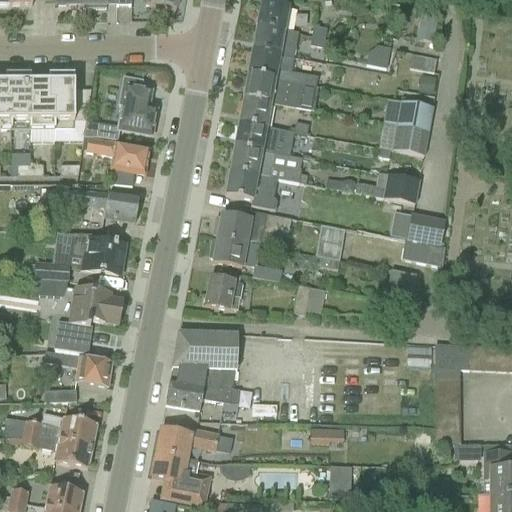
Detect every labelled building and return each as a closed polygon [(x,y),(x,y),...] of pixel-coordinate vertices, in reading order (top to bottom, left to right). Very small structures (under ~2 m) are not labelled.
[(31,10),(30,0),(6,0),(6,10),(31,10)] [(42,0),(43,6),(54,6),(54,10),(78,10),(78,11),(79,11),(79,10),(79,0),(42,0)] [(79,0),(79,10),(91,10),(94,14),(105,14),(104,0),(79,0)] [(114,0),(115,9),(129,9),(129,0),(145,0),(144,9),(158,11),(157,12),(161,13),(162,12),(175,14),(176,0),(114,0)] [(260,6),(255,30),(283,35),(288,11),(260,6)] [(436,20),(421,17),(416,43),(431,46),(436,20)] [(283,35),(255,30),(251,54),(292,62),(297,38),(283,35)] [(312,31),(311,40),(324,43),(325,33),(312,31)] [(324,43),(311,40),(309,50),(322,53),(324,43)] [(367,57),(365,70),(385,74),(389,53),(376,51),(367,57)] [(246,79),(299,88),(315,91),(316,82),(290,77),(292,62),(251,54),(246,79)] [(410,59),(410,73),(437,74),(438,60),(410,59)] [(29,134),(29,88),(28,79),(4,79),(4,88),(4,107),(9,107),(9,134),(10,134),(29,134)] [(85,126),(90,95),(73,95),(73,79),(48,79),(48,88),(48,107),(53,107),(53,134),(73,134),(73,126),(85,126)] [(246,79),(242,103),(269,108),(294,113),(299,88),(246,79)] [(419,79),(416,97),(431,99),(434,82),(419,79)] [(122,110),(117,133),(149,139),(154,115),(146,114),(149,96),(139,94),(141,85),(122,82),(117,109),(122,110)] [(0,134),(9,134),(9,107),(4,107),(4,88),(0,87),(0,134)] [(53,134),(53,107),(48,107),(48,88),(29,88),(29,134),(53,134)] [(269,108),(242,103),(237,127),(265,132),(269,108)] [(386,104),(382,128),(427,137),(432,112),(386,104)] [(82,142),(97,142),(100,128),(85,126),(82,142)] [(237,127),(233,151),(272,159),(277,134),(265,132),(237,127)] [(295,128),(294,137),(306,140),(308,131),(295,128)] [(427,137),(382,128),(377,153),(422,161),(427,137)] [(86,143),(84,157),(113,161),(111,173),(142,179),(146,155),(116,149),(116,148),(86,143)] [(272,159),(233,151),(228,175),(275,184),(297,188),(299,177),(270,172),(272,159)] [(29,182),(29,170),(16,170),(16,182),(29,182)] [(29,170),(29,182),(42,181),(42,170),(29,170)] [(59,181),(76,181),(78,170),(59,170),(59,181)] [(275,184),(228,175),(224,200),(250,205),(249,211),(274,215),(275,208),(271,204),(275,184)] [(381,203),(413,209),(418,186),(385,180),(381,203)] [(338,186),(337,195),(352,198),(354,187),(351,184),(345,184),(338,186)] [(104,212),(102,222),(133,227),(137,203),(106,197),(106,199),(70,196),(68,208),(104,212)] [(246,224),(220,219),(220,223),(215,222),(212,239),(216,240),(216,243),(260,251),(262,237),(281,240),(282,234),(287,235),(289,224),(247,216),(246,224)] [(409,218),(404,244),(439,251),(444,225),(409,218)] [(339,265),(345,234),(320,229),(314,261),(339,265)] [(63,239),(61,247),(59,259),(65,266),(80,268),(79,274),(116,280),(119,262),(121,262),(123,249),(115,248),(115,247),(112,246),(113,240),(63,239)] [(260,251),(216,243),(215,246),(213,245),(209,262),(212,263),(212,266),(241,272),(241,270),(254,272),(252,282),(279,287),(281,276),(256,272),(260,251)] [(439,251),(404,244),(400,264),(441,271),(443,252),(439,251)] [(34,268),(33,284),(65,286),(66,271),(34,268)] [(415,280),(389,275),(386,291),(393,292),(390,308),(409,311),(415,280)] [(209,282),(204,310),(236,316),(241,288),(209,282)] [(323,295),(296,290),(291,318),(303,320),(304,315),(319,318),(323,295)] [(57,327),(53,354),(52,358),(86,363),(90,332),(89,332),(90,325),(116,330),(120,306),(108,304),(109,299),(74,293),(68,329),(57,327)] [(238,395),(230,394),(233,375),(235,375),(236,339),(176,337),(164,410),(198,415),(200,405),(229,409),(236,409),(238,395)] [(470,351),(433,350),(434,375),(458,375),(469,375),(470,351)] [(483,352),(470,351),(469,375),(481,376),(483,352)] [(483,352),(481,376),(494,377),(495,353),(483,352)] [(507,353),(495,353),(494,377),(506,377),(507,353)] [(110,367),(86,363),(52,358),(44,356),(42,367),(75,373),(73,386),(106,391),(110,367)] [(458,388),(458,375),(434,375),(434,388),(458,388)] [(458,400),(458,388),(434,388),(434,400),(458,400)] [(43,408),(74,407),(74,395),(43,395),(43,408)] [(458,400),(434,400),(434,413),(458,413),(458,400)] [(458,413),(434,413),(434,425),(458,425),(458,413)] [(91,452),(95,429),(61,423),(59,433),(25,426),(22,438),(91,452)] [(458,425),(434,425),(435,438),(459,438),(458,425)] [(156,444),(153,457),(185,464),(188,451),(213,456),(216,440),(190,435),(189,440),(159,434),(157,444),(156,444)] [(342,434),(329,434),(308,434),(308,448),(329,449),(329,445),(342,445),(342,434)] [(86,474),(91,452),(22,438),(20,449),(54,456),(52,467),(86,474)] [(459,438),(435,438),(435,450),(459,450),(459,438)] [(511,472),(511,473),(511,450),(483,450),(483,457),(482,457),(482,485),(488,485),(488,499),(511,499),(511,472)] [(185,464),(153,457),(151,471),(152,471),(150,481),(162,484),(158,502),(202,510),(207,482),(194,480),(196,466),(185,464)] [(251,485),(251,468),(223,469),(223,486),(251,485)] [(413,472),(415,509),(434,508),(432,472),(413,472)] [(436,499),(446,499),(445,483),(436,483),(436,499)] [(43,511),(78,511),(81,497),(48,490),(43,511)] [(327,492),(327,504),(348,505),(349,493),(327,492)] [(9,503),(0,501),(0,511),(6,511),(8,505),(24,509),(26,497),(11,494),(9,503)] [(446,511),(446,499),(436,499),(436,511),(446,511)] [(511,511),(511,499),(488,499),(487,511),(511,511)]
